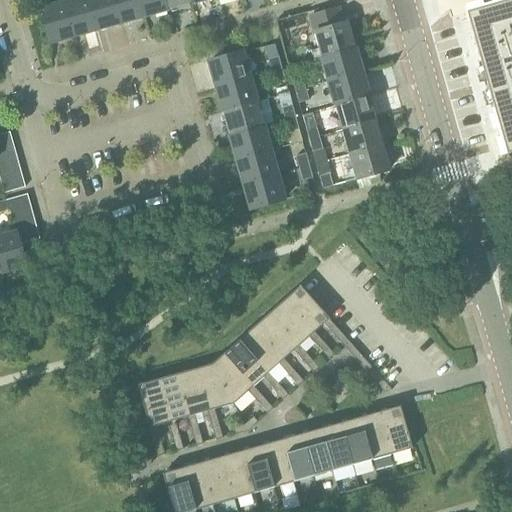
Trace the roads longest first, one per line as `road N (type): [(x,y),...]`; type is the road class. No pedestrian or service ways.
road 1 (tertiary): [(511,387),(402,0)]
road 2 (residential): [(201,179),(60,219),(29,110),(39,103)]
road 3 (residential): [(39,103),(168,66),(201,179)]
